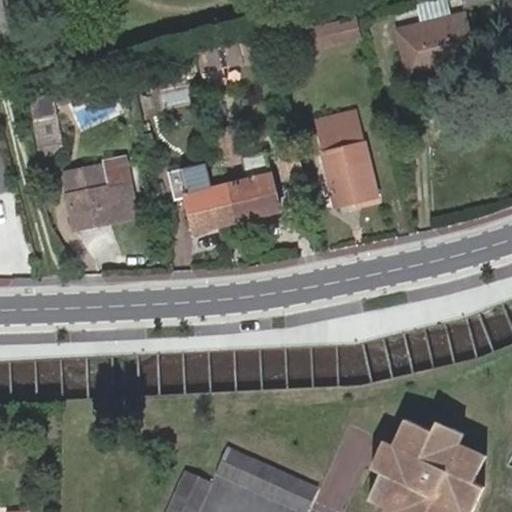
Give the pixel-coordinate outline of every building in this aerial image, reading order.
[(421,26),(439,22),(449,20),(444,0),(432,0),(416,4),(421,26)] [(511,9),(511,0),(495,0),(499,13),(511,9)] [(443,64),(474,56),(464,16),(449,20),(439,22),(421,26),(397,31),(408,78),(439,70),(437,60),(442,59),(443,64)] [(362,41),(357,18),(308,30),(314,52),(362,41)] [(250,43),(199,56),(207,88),(226,84),(222,68),(254,60),(250,43)] [(475,62),(474,56),(443,64),(442,59),(437,60),(439,70),(475,62)] [(158,69),(131,76),(135,90),(162,83),(158,69)] [(39,151),(61,147),(51,96),(29,100),(39,151)] [(315,123),(317,129),(358,118),(356,112),(315,123)] [(319,138),(337,208),(378,198),(360,128),(358,118),(317,129),(319,138)] [(229,129),(215,132),(221,156),(235,153),(229,129)] [(63,158),(61,147),(39,151),(41,163),(63,158)] [(250,183),(229,188),(237,223),(280,213),(267,158),(245,163),(250,183)] [(76,232),(137,220),(125,161),(105,165),(106,171),(110,190),(69,198),(76,232)] [(237,223),(229,188),(207,192),(201,166),(167,174),(174,202),(186,199),(195,234),(237,223)] [(110,190),(106,171),(65,178),(69,198),(110,190)] [(388,457),(380,473),(368,499),(394,511),(393,511),(459,511),(461,509),(466,511),(471,511),(476,502),(465,496),(472,482),(485,456),(459,443),(463,433),(452,427),(447,437),(432,430),(406,419),(393,446),(383,441),(378,452),(388,457)] [(436,421),(432,430),(447,437),(452,427),(436,421)] [(306,511),(317,488),(225,448),(214,472),(299,511),(306,511)] [(371,469),(380,473),(388,457),(378,452),(371,469)] [(183,470),(163,511),(195,511),(209,483),(183,470)] [(465,496),(476,502),(481,487),(472,482),(465,496)]
